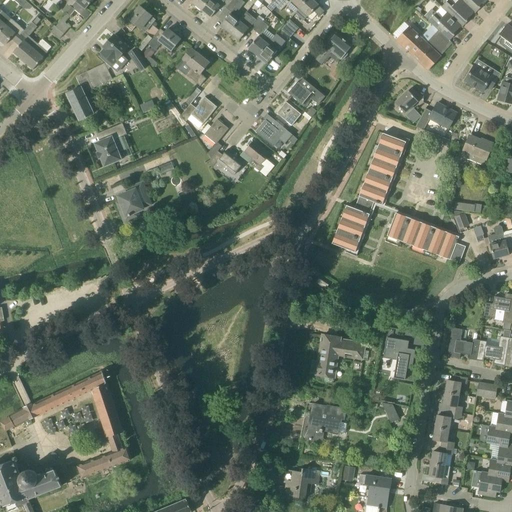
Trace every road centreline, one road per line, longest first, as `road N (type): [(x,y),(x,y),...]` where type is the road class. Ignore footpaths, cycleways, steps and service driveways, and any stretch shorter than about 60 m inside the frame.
road 1 (residential): [(227,511),(268,408),(300,234)]
road 2 (residential): [(344,2),(270,88),(160,0)]
road 3 (residential): [(129,302),(56,120),(33,95)]
road 4 (residential): [(214,511),(129,302)]
road 5 (residential): [(129,302),(284,230),(300,234)]
road 6 (residential): [(367,116),(436,140),(411,200)]
road 7 (residential): [(300,234),(367,116)]
road 8 (residential): [(511,274),(449,293),(430,360)]
road 9 (residential): [(430,360),(409,489)]
road 10 (residential): [(33,95),(119,0)]
